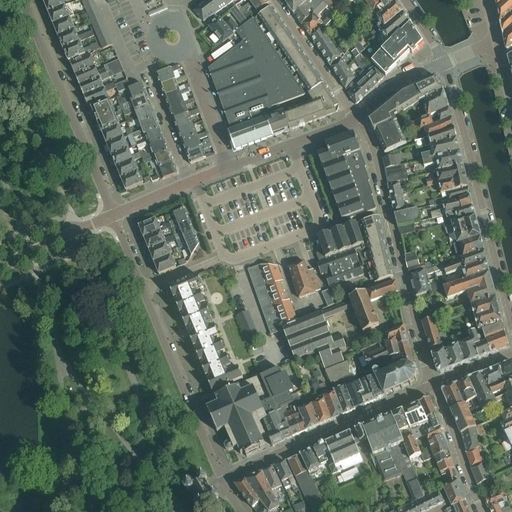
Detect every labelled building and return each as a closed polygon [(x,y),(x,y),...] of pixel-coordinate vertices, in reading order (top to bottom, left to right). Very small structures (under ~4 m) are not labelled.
[(46,0),(43,1),(45,6),(48,14),(65,7),(62,0),(46,0)] [(67,5),(70,13),(82,9),(79,0),(67,5)] [(95,5),(92,0),(91,0),(83,4),(85,9),(95,5)] [(206,0),(194,11),(203,22),(229,4),(234,0),(206,0)] [(247,6),(243,9),(239,12),(246,21),(251,17),(247,12),(254,7),(257,12),(269,2),(267,0),(256,0),(256,1),(255,0),(254,0),(250,3),(247,6)] [(294,15),(308,0),(293,0),(288,6),(294,15)] [(308,0),(294,15),(301,25),(323,2),(325,0),(308,0)] [(332,0),(325,0),(323,2),(327,7),(331,11),(332,10),(337,5),(332,0)] [(362,0),(365,2),(374,13),(374,12),(382,6),(379,1),(377,0),(362,0)] [(382,6),(374,12),(375,14),(378,18),(395,3),(392,0),(379,0),(379,1),(382,6)] [(511,0),(494,0),(497,9),(507,0),(511,0)] [(511,0),(507,0),(497,9),(500,23),(511,13),(511,0)] [(323,2),(301,25),(310,37),(319,28),(322,24),(328,19),(333,12),(331,11),(327,7),(323,2)] [(381,24),(377,27),(373,31),(376,34),(374,36),(376,38),(380,34),(380,33),(403,14),(395,3),(378,18),(377,19),(381,24)] [(95,5),(85,9),(88,15),(97,11),(95,5)] [(146,14),(150,21),(168,12),(164,5),(146,14)] [(65,7),(48,14),(52,21),(53,26),(70,19),(65,7)] [(239,12),(235,7),(232,9),(238,17),(236,18),(243,27),(248,23),(246,21),(239,12)] [(278,16),(272,8),(259,17),(265,25),(278,16)] [(332,10),(331,11),(333,12),(328,19),(331,21),(339,13),(336,9),(334,11),(332,10)] [(97,11),(88,15),(90,21),(100,17),(97,11)] [(511,13),(500,23),(503,37),(511,30),(511,29),(511,13)] [(378,18),(375,14),(369,20),(371,24),(377,19),(378,18)] [(380,33),(380,34),(389,43),(410,24),(403,14),(380,33)] [(284,25),(278,16),(265,25),(271,34),(284,25)] [(100,17),(90,21),(93,27),(102,22),(100,17)] [(224,24),(220,19),(219,18),(209,27),(221,42),(235,32),(239,29),(231,19),(224,24)] [(75,31),(70,19),(53,26),(55,30),(59,38),(75,31)] [(239,29),(235,32),(243,43),(208,69),(231,131),(228,133),(235,151),(274,137),(267,119),(274,116),(271,108),(278,106),(280,105),(305,96),(254,19),(253,19),(248,23),(243,27),(239,30),(239,29)] [(331,21),(328,19),(322,24),(319,28),(322,31),(331,21)] [(102,22),(93,27),(95,32),(105,28),(102,22)] [(410,24),(389,43),(388,44),(371,62),(378,69),(385,77),(410,52),(412,54),(423,44),(410,24)] [(290,33),(284,25),(271,34),(276,42),(290,33)] [(105,28),(95,32),(97,38),(107,34),(105,28)] [(322,31),(319,28),(310,37),(315,44),(325,36),(322,31)] [(511,31),(511,30),(503,37),(506,50),(508,50),(511,47),(511,31)] [(78,38),(75,31),(59,38),(62,45),(61,46),(63,50),(64,50),(80,43),(95,37),(92,32),(78,38)] [(295,42),(290,33),(276,42),(282,51),(295,42)] [(110,40),(107,34),(97,38),(100,44),(110,40)] [(329,43),(325,36),(315,44),(320,52),(329,43)] [(110,40),(100,44),(102,50),(112,45),(110,40)] [(365,51),(357,41),(353,45),(360,54),(365,51)] [(301,50),(295,42),(282,51),(288,59),(301,50)] [(80,43),(64,50),(67,57),(66,58),(68,62),(77,58),(99,49),(96,44),(91,46),(91,47),(83,50),(80,43)] [(329,43),(320,52),(325,59),(335,50),(329,43)] [(301,50),(288,59),(293,68),(307,59),(301,50)] [(335,51),(335,50),(325,59),(330,67),(338,60),(340,58),(339,57),(335,51)] [(355,59),(360,56),(356,50),(351,53),(355,59)] [(89,55),(79,60),(70,63),(75,75),(94,67),(89,55)] [(360,56),(355,59),(359,65),(364,62),(360,56)] [(313,67),(307,59),(293,68),(299,76),(313,67)] [(339,61),(331,68),(337,76),(346,68),(340,60),(339,61)] [(94,67),(75,75),(79,86),(109,73),(110,73),(107,66),(104,67),(105,70),(97,73),(94,67)] [(179,71),(177,66),(155,75),(160,86),(176,80),(173,74),(179,71)] [(373,70),(369,74),(367,72),(363,77),(364,78),(365,78),(374,87),(384,78),(377,71),(372,66),(370,68),(373,70)] [(313,67),(299,76),(305,85),(318,76),(313,67)] [(122,68),(110,73),(109,73),(79,86),(83,96),(103,88),(101,82),(111,78),(124,72),(122,68)] [(346,68),(337,76),(345,89),(352,82),(353,79),(346,68)] [(186,76),(176,80),(160,86),(164,97),(180,91),(177,84),(187,81),(186,76)] [(324,84),(318,76),(305,85),(310,93),(324,84)] [(422,102),(442,90),(435,77),(402,91),(368,119),(375,134),(375,133),(384,154),(406,144),(397,124),(397,123),(395,118),(422,101),(422,102)] [(355,81),(354,82),(357,86),(356,87),(365,96),(374,87),(365,78),(364,78),(359,84),(355,81)] [(118,85),(114,87),(115,88),(118,94),(127,90),(131,89),(127,81),(118,85)] [(349,88),(352,90),(348,94),(356,106),(365,96),(356,87),(357,86),(354,82),(349,88)] [(114,84),(103,88),(83,96),(88,108),(108,100),(105,93),(115,88),(114,87),(114,84)] [(131,89),(127,90),(129,97),(122,100),(121,97),(116,99),(119,106),(131,101),(146,96),(142,84),(131,89)] [(296,104),(292,106),(282,109),(283,112),(290,131),(291,131),(290,131),(299,128),(301,128),(302,127),(304,127),(304,126),(327,117),(327,116),(337,113),(339,107),(324,84),(310,93),(308,95),(310,99),(302,102),(303,106),(298,108),(296,104)] [(189,88),(180,91),(164,97),(169,109),(184,103),(182,96),(188,94),(188,93),(191,92),(189,88)] [(418,121),(411,123),(410,124),(412,133),(414,132),(421,130),(423,129),(433,125),(431,119),(430,116),(448,108),(442,91),(442,90),(422,102),(425,111),(427,117),(418,120),(418,121)] [(120,107),(122,111),(123,115),(124,117),(133,114),(135,113),(151,107),(146,96),(131,101),(134,109),(123,113),(120,107)] [(184,103),(169,109),(173,120),(188,114),(186,107),(195,103),(194,99),(184,103)] [(108,102),(101,105),(92,109),(92,110),(95,116),(95,117),(97,121),(114,114),(108,102)] [(281,113),(278,106),(271,108),(274,116),(267,119),(274,137),(290,131),(283,112),(281,113)] [(138,120),(135,121),(127,124),(129,128),(136,125),(155,118),(151,107),(135,113),(138,120)] [(452,118),(448,108),(430,116),(431,119),(437,116),(440,123),(452,118)] [(198,110),(188,114),(173,120),(177,131),(193,125),(190,118),(200,114),(198,110)] [(114,114),(97,121),(99,125),(102,132),(101,132),(102,134),(119,127),(114,114)] [(142,131),(131,135),(132,135),(133,139),(140,137),(144,135),(159,129),(155,118),(136,125),(137,129),(141,127),(142,131)] [(423,129),(426,137),(422,138),(422,139),(423,139),(428,137),(454,129),(452,118),(440,123),(433,125),(423,129)] [(197,136),(193,125),(177,131),(181,142),(197,136)] [(119,127),(102,134),(107,144),(106,144),(107,145),(123,139),(118,127),(119,127)] [(141,140),(145,138),(146,143),(136,147),(138,150),(139,150),(143,148),(164,141),(159,129),(144,135),(140,137),(141,140)] [(456,139),(454,129),(428,137),(423,139),(425,147),(430,146),(456,139)] [(414,132),(412,133),(409,134),(413,140),(413,139),(415,142),(416,142),(418,141),(414,132)] [(197,136),(181,142),(186,153),(201,147),(206,145),(205,143),(201,145),(199,141),(208,137),(206,133),(198,137),(197,136)] [(353,133),(318,146),(320,153),(317,154),(342,220),(345,218),(346,219),(346,220),(347,220),(348,220),(375,210),(376,209),(376,208),(371,196),(372,196),(372,195),(373,195),(372,194),(368,182),(369,181),(369,180),(364,168),(365,168),(365,167),(366,167),(366,166),(353,133)] [(133,139),(132,135),(127,137),(132,148),(136,147),(133,139)] [(123,139),(107,145),(112,156),(111,156),(112,157),(128,150),(123,139)] [(456,139),(430,146),(432,154),(421,156),(423,161),(460,153),(456,139)] [(143,148),(139,150),(140,152),(149,149),(151,155),(141,158),(143,161),(168,152),(164,141),(143,148)] [(201,147),(186,153),(190,165),(211,157),(210,154),(204,156),(201,147)] [(128,150),(112,157),(116,168),(117,169),(133,162),(141,158),(139,154),(131,158),(128,150)] [(168,152),(143,161),(144,165),(152,163),(152,162),(153,161),(157,169),(172,163),(168,152)] [(463,167),(460,153),(423,161),(424,168),(435,165),(437,173),(463,167)] [(398,155),(383,158),(382,158),(385,169),(401,166),(398,155)] [(117,169),(121,179),(121,180),(138,173),(133,162),(117,169)] [(157,177),(150,179),(151,181),(152,183),(159,181),(159,182),(177,175),(172,163),(157,169),(154,170),(157,177)] [(404,165),(401,166),(385,169),(387,184),(407,180),(406,177),(412,176),(410,164),(404,165)] [(463,167),(437,173),(435,173),(437,179),(426,181),(427,188),(437,185),(437,183),(465,177),(463,167)] [(143,185),(138,173),(121,180),(122,180),(126,191),(126,192),(143,185)] [(466,179),(465,177),(437,183),(440,195),(446,193),(468,188),(466,179)] [(398,184),(388,186),(391,200),(402,197),(402,195),(400,189),(399,184),(398,184)] [(469,197),(468,188),(446,193),(448,202),(469,197)] [(406,211),(402,197),(391,200),(394,214),(406,211)] [(446,202),(441,204),(443,211),(431,214),(432,219),(446,215),(445,214),(472,207),(469,197),(448,202),(446,202)] [(475,216),(472,207),(445,214),(446,215),(448,224),(451,224),(475,216)] [(171,215),(173,221),(170,222),(168,217),(166,218),(169,224),(171,229),(189,221),(186,214),(185,212),(185,209),(171,215)] [(417,210),(394,216),(398,228),(412,224),(420,222),(417,210)] [(451,224),(448,224),(444,226),(446,235),(453,233),(456,242),(449,244),(450,246),(459,244),(480,237),(475,216),(451,224)] [(362,222),(359,224),(357,225),(359,231),(364,229),(365,232),(365,233),(381,227),(378,217),(362,223),(362,222)] [(156,220),(140,226),(141,226),(139,227),(144,239),(144,240),(161,233),(171,229),(169,224),(159,228),(156,220)] [(194,233),(189,221),(171,229),(172,232),(177,230),(179,234),(174,236),(176,240),(194,233)] [(317,255),(319,261),(320,263),(317,264),(321,276),(324,274),(329,288),(364,275),(356,255),(359,254),(359,256),(363,255),(363,254),(365,254),(363,250),(362,248),(361,245),(364,244),(362,240),(360,234),(359,231),(357,225),(356,223),(317,237),(323,253),(317,255)] [(414,232),(412,224),(398,228),(400,236),(409,233),(414,232)] [(365,233),(365,232),(360,234),(362,240),(365,239),(366,243),(368,242),(368,243),(383,237),(381,227),(365,233)] [(164,240),(161,233),(144,240),(149,251),(166,245),(176,240),(174,236),(164,240)] [(194,233),(176,240),(180,249),(185,247),(190,259),(199,244),(194,233)] [(368,242),(366,243),(364,244),(361,245),(362,248),(363,250),(366,249),(367,253),(370,252),(370,253),(386,247),(383,237),(368,243),(368,242)] [(480,237),(459,244),(463,258),(484,251),(480,237)] [(166,245),(149,251),(154,263),(155,265),(171,258),(166,245)] [(365,254),(363,254),(363,255),(366,261),(368,260),(370,263),(373,262),(373,263),(388,257),(386,247),(370,253),(370,252),(367,253),(365,254)] [(484,251),(463,258),(461,259),(464,269),(486,261),(484,251)] [(414,253),(405,256),(404,256),(408,269),(419,266),(418,265),(418,263),(428,261),(427,258),(416,261),(414,253)] [(367,264),(366,265),(368,270),(372,273),(375,272),(375,273),(390,267),(388,257),(373,263),(373,262),(370,263),(367,264)] [(171,258),(155,265),(159,276),(176,269),(171,258)] [(186,264),(185,262),(184,259),(178,262),(179,264),(180,267),(186,264)] [(486,261),(464,269),(462,270),(465,281),(489,273),(486,261)] [(288,268),(299,299),(315,294),(315,293),(320,291),(313,270),(308,272),(304,262),(288,268)] [(419,266),(418,265),(419,266),(408,269),(410,277),(426,271),(424,264),(419,266)] [(434,268),(435,273),(444,270),(443,265),(434,268)] [(446,276),(462,270),(460,265),(444,270),(446,276)] [(260,266),(247,270),(270,336),(283,331),(282,327),(275,309),(269,291),(260,266)] [(261,266),(268,287),(282,282),(277,267),(261,266)] [(375,272),(372,273),(369,274),(368,275),(370,281),(375,283),(377,283),(378,283),(393,278),(390,267),(375,273),(375,272)] [(434,268),(426,271),(410,277),(413,287),(429,282),(427,276),(435,273),(434,268)] [(489,273),(465,281),(443,288),(447,300),(467,294),(471,306),(495,298),(489,273)] [(202,285),(198,276),(169,288),(212,392),(221,388),(243,380),(238,368),(232,371),(199,289),(202,288),(202,285)] [(437,279),(429,282),(413,287),(415,298),(439,289),(437,279)] [(268,287),(275,306),(289,301),(286,302),(280,283),(283,282),(282,282),(268,287)] [(349,298),(351,303),(353,308),(363,333),(379,326),(370,303),(388,296),(398,293),(396,282),(365,293),(349,298)] [(78,291),(81,301),(89,298),(85,288),(78,291)] [(328,291),(322,293),(327,307),(334,305),(328,291)] [(495,298),(471,306),(460,310),(462,315),(473,312),(478,332),(482,331),(502,324),(495,298)] [(289,301),(275,306),(275,307),(282,326),(297,321),(289,301)] [(325,371),(344,364),(339,350),(346,347),(341,335),(331,339),(324,320),(353,308),(351,303),(322,314),(321,313),(283,328),(295,362),(318,353),(325,371)] [(259,337),(259,336),(248,311),(237,316),(247,342),(259,337)] [(433,319),(430,312),(420,315),(422,322),(433,319)] [(433,319),(422,322),(424,330),(435,327),(433,319)] [(502,324),(482,331),(485,341),(495,337),(505,334),(502,324)] [(407,336),(404,326),(383,336),(385,341),(386,342),(397,339),(407,336)] [(435,327),(424,330),(426,338),(438,335),(435,327)] [(471,340),(461,344),(461,345),(458,346),(466,364),(475,361),(475,360),(479,359),(474,348),(480,345),(475,333),(469,336),(471,340)] [(438,335),(426,338),(432,355),(437,372),(441,374),(442,373),(442,374),(443,373),(442,373),(447,371),(447,372),(448,371),(451,370),(444,351),(442,345),(441,346),(438,335)] [(505,335),(486,343),(491,354),(507,348),(508,346),(505,335)] [(407,336),(397,339),(399,346),(408,343),(409,343),(407,336)] [(385,341),(380,343),(384,352),(387,356),(410,348),(408,343),(399,346),(397,339),(386,342),(385,341)] [(442,345),(444,351),(451,370),(452,370),(461,366),(462,366),(461,366),(465,364),(466,364),(458,346),(461,345),(461,344),(459,339),(451,342),(453,347),(444,350),(442,345)] [(384,352),(380,343),(360,351),(370,372),(374,370),(373,369),(391,362),(390,360),(390,359),(411,352),(410,348),(387,356),(384,352)] [(486,343),(480,345),(474,348),(479,359),(491,354),(486,343)] [(415,366),(411,352),(390,359),(390,360),(391,359),(395,370),(396,369),(395,368),(397,367),(398,368),(403,366),(402,365),(404,364),(404,365),(409,365),(409,363),(411,363),(411,365),(415,366)] [(348,362),(344,364),(325,371),(331,385),(342,380),(345,387),(346,389),(355,410),(365,406),(361,397),(365,395),(360,384),(359,383),(354,369),(352,370),(351,370),(348,362)] [(503,378),(511,374),(511,363),(511,362),(499,367),(503,378)] [(376,370),(374,371),(385,397),(386,397),(387,397),(386,395),(393,392),(394,394),(395,393),(394,391),(401,388),(402,390),(403,389),(403,388),(410,384),(410,386),(412,385),(411,384),(415,381),(416,382),(417,380),(416,379),(417,375),(419,375),(419,373),(417,373),(415,368),(416,367),(415,366),(411,365),(411,363),(409,363),(409,365),(404,365),(404,364),(402,365),(403,366),(398,368),(397,367),(395,368),(396,369),(395,370),(379,376),(380,374),(379,371),(376,370)] [(499,367),(483,375),(492,396),(507,390),(506,387),(503,378),(499,367)] [(263,386),(261,387),(254,390),(267,419),(263,421),(270,437),(268,438),(272,447),(284,442),(283,441),(279,430),(288,426),(280,409),(294,403),(292,400),(279,369),(259,377),(263,386)] [(376,378),(368,381),(375,401),(385,397),(374,371),(372,374),(373,376),(376,378)] [(511,384),(511,374),(503,378),(506,387),(511,384)] [(483,375),(470,380),(477,398),(478,398),(484,411),(487,410),(497,405),(497,404),(495,401),(492,396),(483,375)] [(218,404),(215,404),(206,408),(208,412),(207,413),(208,414),(209,414),(215,427),(214,428),(214,429),(215,429),(217,433),(225,429),(231,442),(225,444),(224,447),(226,451),(229,452),(237,448),(241,455),(245,453),(246,457),(260,451),(261,451),(262,450),(260,446),(264,445),(261,437),(266,435),(262,426),(260,422),(263,421),(267,419),(254,390),(261,387),(257,378),(238,386),(239,387),(215,398),(218,404)] [(364,382),(360,384),(365,395),(361,397),(365,406),(375,402),(375,401),(368,381),(368,380),(364,382)] [(464,405),(450,411),(461,435),(470,431),(468,428),(475,425),(471,417),(484,411),(478,398),(477,398),(470,380),(458,384),(463,396),(461,396),(462,399),(464,398),(464,400),(463,401),(464,405)] [(317,387),(316,384),(312,386),(318,402),(311,405),(319,426),(331,421),(317,387)] [(323,384),(317,387),(331,421),(343,415),(334,393),(328,395),(323,384)] [(463,396),(458,384),(442,391),(450,411),(464,405),(463,401),(464,400),(464,398),(462,399),(461,396),(463,396)] [(508,396),(495,401),(497,404),(506,400),(510,411),(501,415),(501,416),(511,411),(511,384),(506,387),(507,390),(508,396)] [(346,389),(345,387),(333,391),(334,393),(343,415),(355,410),(346,389)] [(298,397),(292,400),(294,403),(306,431),(319,426),(311,405),(304,408),(298,397)] [(429,399),(419,404),(427,422),(430,421),(434,431),(441,428),(434,409),(437,408),(432,397),(429,399)] [(306,431),(294,403),(280,409),(288,426),(295,423),(300,434),(306,431)] [(427,422),(419,404),(411,407),(411,408),(402,411),(402,412),(413,435),(415,440),(426,437),(425,435),(434,431),(430,421),(427,422)] [(511,411),(501,416),(495,419),(496,423),(503,420),(505,425),(511,421),(511,411)] [(413,435),(402,412),(391,416),(410,460),(421,455),(424,462),(430,460),(427,452),(421,454),(415,440),(413,435)] [(376,423),(365,427),(355,431),(355,432),(360,443),(363,449),(370,446),(374,456),(374,457),(384,483),(404,475),(414,503),(422,499),(426,497),(410,460),(391,416),(383,419),(382,419),(376,422),(376,423)] [(511,421),(505,425),(501,427),(505,435),(500,437),(501,439),(503,439),(511,433),(511,421)] [(295,423),(288,426),(293,437),(300,434),(295,423)] [(476,428),(475,425),(468,428),(470,431),(461,435),(463,442),(477,436),(475,428),(476,428)] [(293,437),(288,426),(279,430),(283,441),(293,437)] [(481,426),(476,428),(475,428),(477,436),(463,442),(464,444),(477,439),(485,435),(481,426)] [(441,428),(434,431),(425,435),(426,437),(428,443),(444,436),(441,428)] [(511,433),(503,439),(504,442),(503,445),(506,452),(511,449),(511,448),(511,433)] [(350,434),(325,445),(329,453),(330,456),(327,458),(331,466),(329,467),(332,475),(360,462),(358,457),(359,457),(350,434)] [(446,443),(444,436),(428,443),(431,450),(446,443)] [(477,439),(464,444),(466,452),(479,446),(477,439)] [(431,450),(427,452),(430,460),(435,458),(449,452),(446,443),(431,450)] [(325,445),(313,450),(318,462),(326,459),(324,455),(329,453),(325,445)] [(479,448),(479,446),(466,452),(466,454),(469,461),(484,454),(481,448),(479,448)] [(313,450),(300,456),(310,477),(316,475),(318,476),(321,475),(321,473),(323,472),(318,462),(313,450)] [(451,460),(449,452),(435,458),(437,465),(451,460)] [(484,454),(469,461),(471,468),(472,468),(474,473),(473,475),(477,486),(486,481),(490,479),(483,463),(486,461),(484,454)] [(310,477),(300,456),(288,461),(292,471),(311,511),(325,511),(314,486),(313,485),(310,477)] [(451,460),(437,465),(440,473),(445,472),(454,469),(451,460)] [(286,463),(275,467),(279,477),(284,489),(291,486),(297,500),(301,498),(290,472),(286,463)] [(277,477),(273,468),(261,473),(276,501),(280,500),(276,490),(282,487),(277,477)] [(339,484),(359,478),(357,469),(336,476),(339,484)] [(454,469),(445,472),(449,485),(457,481),(454,469)] [(276,501),(261,473),(245,481),(255,495),(260,501),(263,507),(265,509),(267,511),(271,511),(279,508),(276,501)] [(192,481),(188,481),(185,483),(184,487),(186,491),(190,492),(190,491),(192,494),(194,500),(196,502),(196,503),(195,507),(198,510),(202,511),(205,509),(206,505),(206,504),(211,500),(212,501),(213,501),(214,501),(215,501),(216,501),(217,500),(217,499),(218,499),(218,498),(218,497),(218,496),(217,496),(217,495),(216,495),(216,494),(215,494),(214,494),(213,494),(212,494),(212,495),(211,492),(205,481),(206,481),(206,480),(207,479),(207,478),(206,477),(206,476),(205,475),(204,475),(203,474),(202,474),(201,475),(200,475),(200,476),(199,476),(199,477),(199,478),(199,479),(199,480),(193,483),(192,481)] [(255,495),(245,481),(235,485),(235,486),(246,502),(255,495)] [(457,481),(449,485),(443,489),(446,495),(461,489),(458,481),(457,481)] [(319,482),(313,485),(314,486),(325,511),(329,511),(333,511),(329,502),(319,482)] [(461,489),(446,495),(449,501),(463,495),(461,489)] [(502,490),(492,494),(483,498),(487,509),(498,505),(506,502),(502,490)] [(444,502),(439,493),(438,491),(430,495),(435,507),(444,502)] [(260,501),(255,495),(246,502),(252,508),(260,501)] [(430,495),(426,497),(422,499),(427,511),(435,507),(430,495)] [(422,499),(414,503),(418,511),(424,511),(427,511),(422,499)] [(451,508),(446,510),(447,511),(464,511),(469,510),(466,501),(451,507),(451,508)] [(418,511),(414,503),(405,507),(407,511),(418,511)]
